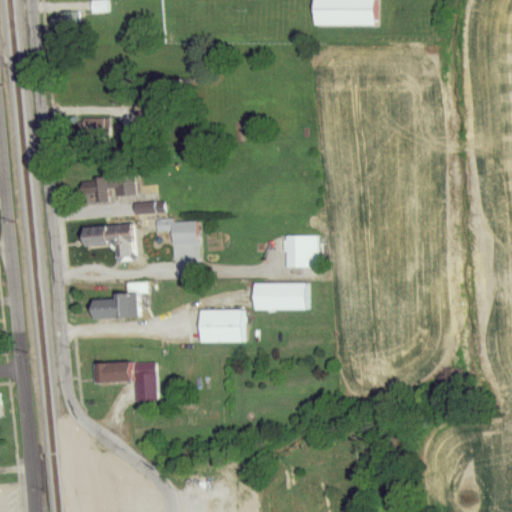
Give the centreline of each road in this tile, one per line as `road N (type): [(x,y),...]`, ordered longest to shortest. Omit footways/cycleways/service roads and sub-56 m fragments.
road 1 (residential): [(178,511),(132,452),(82,409),(76,392),(34,0)]
road 2 (residential): [(36,511),(0,117)]
